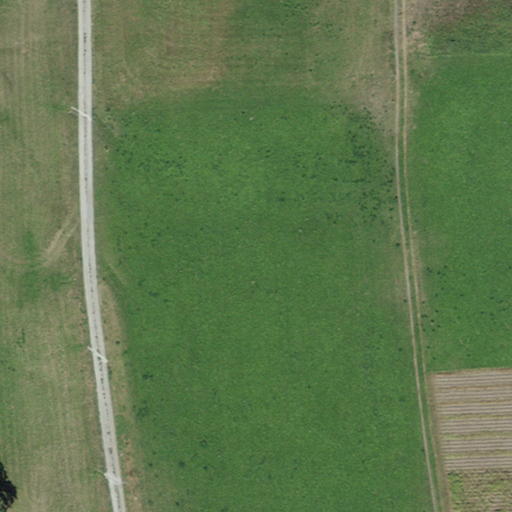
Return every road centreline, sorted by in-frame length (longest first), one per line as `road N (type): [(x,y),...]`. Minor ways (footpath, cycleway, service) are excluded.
road 1 (track): [(81,0),(101,403),(133,511)]
road 2 (track): [(440,511),(401,195),(398,0)]
